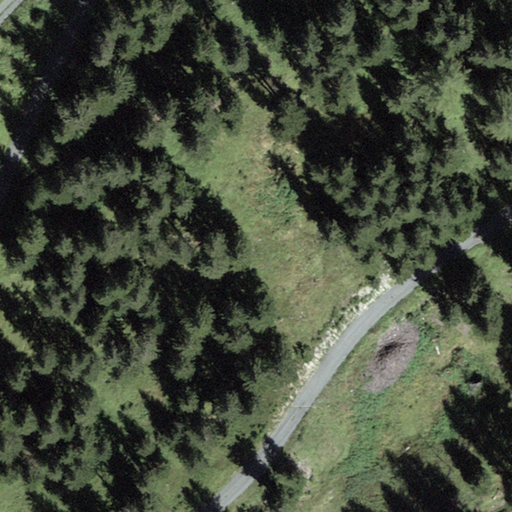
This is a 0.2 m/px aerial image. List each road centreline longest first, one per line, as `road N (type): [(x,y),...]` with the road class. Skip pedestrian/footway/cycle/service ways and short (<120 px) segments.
road 1 (track): [(200,511),(271,444),(378,310),(511,214)]
road 2 (track): [(103,0),(0,194)]
